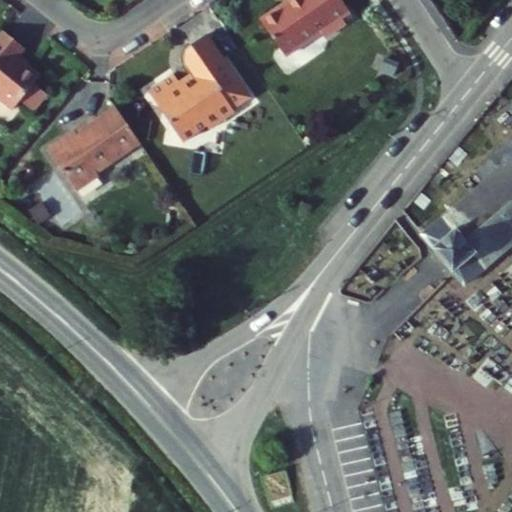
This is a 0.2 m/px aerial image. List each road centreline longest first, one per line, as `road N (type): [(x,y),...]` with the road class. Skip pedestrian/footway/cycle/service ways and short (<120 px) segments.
road 1 (tertiary): [(204,469),(264,385),(328,264)]
road 2 (tertiary): [(328,264),(282,308),(143,399)]
road 3 (tertiary): [(466,94),(328,264)]
road 4 (tertiary): [(0,268),(143,399)]
